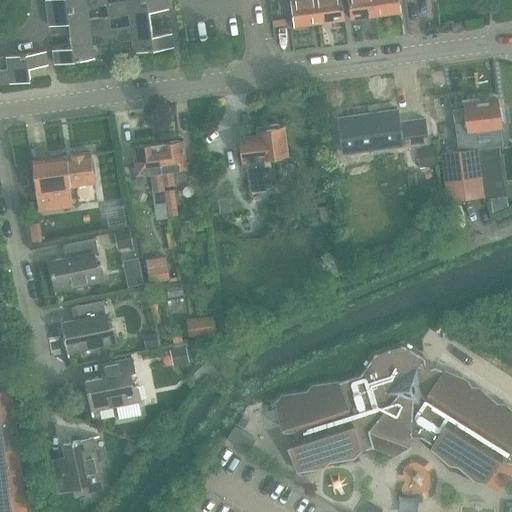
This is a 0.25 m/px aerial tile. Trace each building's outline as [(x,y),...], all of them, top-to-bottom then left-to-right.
[(45,0),(47,12),(87,7),(106,5),(105,0),(45,0)] [(107,3),(106,5),(107,11),(108,17),(109,17),(128,15),(130,26),(150,22),(149,12),(168,9),(166,0),(130,0),(127,1),(107,3)] [(318,24),(314,0),(293,0),(290,1),(293,27),(318,24)] [(314,0),(318,24),(344,21),(341,0),(314,0)] [(375,17),(372,0),(348,0),(350,20),(375,17)] [(372,0),(375,17),(401,13),(399,0),(372,0)] [(68,23),(70,35),(111,29),(109,17),(108,17),(106,17),(88,19),(87,7),(47,12),(49,26),(68,23)] [(130,26),(111,29),(113,43),(132,40),(134,53),(173,47),(171,33),(152,36),(150,22),(130,26)] [(111,29),(70,35),(72,47),(53,50),(55,64),(94,59),(92,46),(113,43),(111,29)] [(8,69),(0,70),(0,84),(30,81),(28,68),(48,65),(46,51),(6,57),(8,69)] [(464,110),(455,111),(456,121),(460,150),(478,148),(498,146),(504,145),(502,127),(498,101),(478,103),(478,101),(463,103),(464,110)] [(338,118),(343,154),(427,142),(424,119),(398,122),(397,109),(338,118)] [(239,139),(242,167),(246,167),(247,179),(249,193),(266,190),(265,186),(276,184),(272,159),(287,157),(283,127),(257,131),(258,136),(239,139)] [(178,141),(157,143),(163,187),(172,185),(171,180),(170,171),(186,169),(182,140),(178,141)] [(163,187),(157,143),(132,147),(134,166),(136,175),(151,173),(154,192),(155,203),(165,202),(163,190),(163,187)] [(478,148),(484,197),(484,199),(505,196),(503,184),(498,146),(478,148)] [(432,148),(417,150),(419,167),(434,165),(432,149),(432,148)] [(442,153),(448,201),(484,197),(478,148),(460,150),(442,153)] [(31,160),(17,162),(24,207),(37,205),(38,211),(78,205),(75,185),(94,182),(90,152),(48,158),(31,160)] [(174,189),(163,190),(165,202),(167,218),(177,216),(175,201),(174,189)] [(505,197),(489,199),(491,215),(506,209),(505,197)] [(229,198),(218,199),(219,213),(231,212),(229,198)] [(329,205),(318,207),(321,221),(332,219),(329,205)] [(38,224),(28,226),(32,244),(42,242),(38,224)] [(128,227),(114,230),(117,248),(131,245),(128,227)] [(70,257),(49,261),(51,273),(54,292),(104,282),(101,266),(96,267),(94,253),(98,252),(95,239),(67,244),(70,257)] [(170,281),(166,257),(145,260),(149,284),(170,281)] [(41,267),(31,270),(35,288),(45,286),(41,267)] [(140,274),(125,277),(127,289),(142,286),(140,274)] [(63,334),(67,353),(117,343),(114,328),(109,329),(103,301),(75,307),(78,320),(61,323),(64,334),(63,334)] [(157,303),(150,305),(154,323),(160,322),(157,303)] [(199,319),(185,321),(186,337),(214,335),(213,318),(199,319)] [(156,334),(146,336),(149,350),(159,348),(156,334)] [(181,335),(171,337),(173,344),(182,342),(181,335)] [(288,443),(297,471),(323,467),(329,461),(353,457),(359,452),(365,450),(372,448),(395,457),(410,447),(410,442),(411,437),(422,438),(433,445),(431,448),(450,465),(458,465),(476,481),(485,482),(500,459),(511,464),(511,411),(505,405),(497,405),(479,389),(471,388),(467,381),(434,367),(431,368),(428,366),(425,363),(424,359),(402,346),(374,355),(360,376),(338,383),(313,387),(306,393),(282,397),(275,403),(284,430),(292,432),(294,435),(297,439),(288,443)] [(186,350),(173,352),(176,366),(189,363),(186,350)] [(106,377),(85,381),(87,391),(91,412),(117,406),(119,419),(141,415),(139,402),(141,402),(138,386),(133,387),(130,373),(135,372),(132,359),(104,364),(106,377)] [(208,374),(212,378),(218,372),(206,361),(184,383),(191,391),(208,374)] [(0,392),(0,511),(26,511),(10,391),(0,392)] [(242,416),(237,425),(244,429),(249,421),(242,416)] [(234,425),(224,440),(227,441),(229,443),(246,454),(256,439),(234,425)] [(66,461),(53,463),(58,491),(86,486),(87,491),(103,487),(93,438),(72,442),(72,443),(63,445),(66,461)] [(126,443),(124,449),(127,457),(132,459),(137,448),(126,443)]
